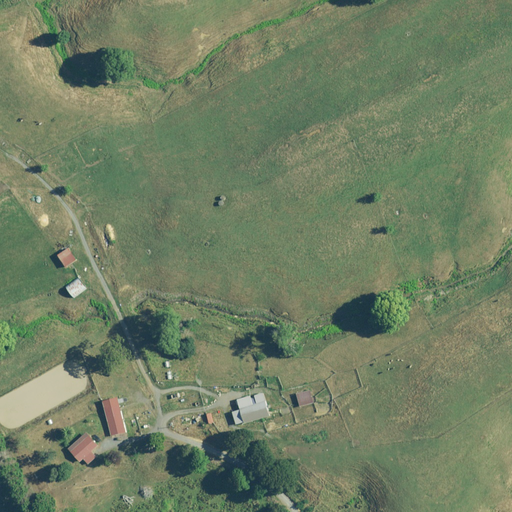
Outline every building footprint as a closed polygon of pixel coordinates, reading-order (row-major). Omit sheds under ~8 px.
[(76,260),(69,248),(58,255),(66,267),(76,260)] [(86,288),(79,277),(66,286),(74,297),(86,288)] [(314,402),(311,390),(297,394),(300,406),(314,402)] [(237,406),(240,405),(241,409),(233,412),(237,424),(244,422),(245,423),(270,415),(266,401),(254,404),(251,395),(238,399),(238,401),(236,401),(237,406)] [(127,432),(118,397),(103,401),(112,436),(127,432)] [(99,445),(90,435),(84,440),(82,438),(70,448),(81,461),(85,458),(89,463),(98,456),(93,450),(99,445)]
